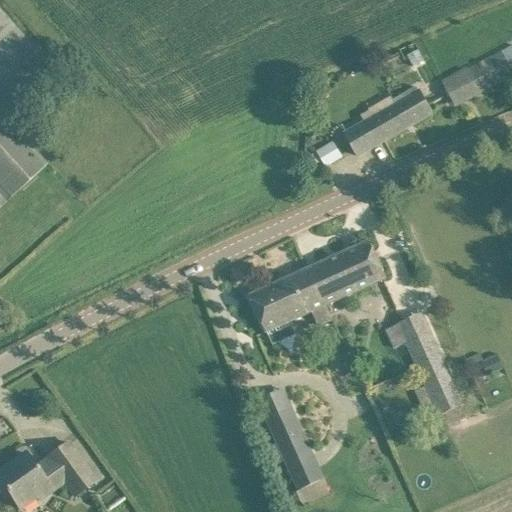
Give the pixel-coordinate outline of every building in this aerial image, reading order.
[(0,110),(2,109),(49,66),(0,11),(0,208),(47,165),(0,112),(0,110)] [(456,105),(511,74),(511,46),(503,52),(467,71),(467,70),(444,83),(456,105)] [(346,133),(349,139),(359,157),(432,115),(422,97),(419,91),(416,87),(393,100),(396,105),(346,133)] [(333,143),(316,152),(325,168),(341,158),(333,143)] [(386,278),(370,241),(250,296),(258,314),(266,333),(312,312),(318,326),(333,320),(326,306),(386,278)] [(462,408),(464,406),(421,314),(397,325),(440,417),(441,417),(462,408)] [(497,355),(482,362),(488,375),(503,368),(497,355)] [(291,407),(266,419),(277,445),(285,461),(287,466),(312,454),(291,407)] [(442,431),(437,433),(437,439),(443,442),(447,439),(447,433),(442,431)] [(0,472),(0,494),(3,498),(9,494),(19,509),(36,497),(62,478),(66,484),(75,497),(96,481),(79,459),(68,442),(46,458),(48,459),(37,468),(26,453),(14,463),(0,472)]
